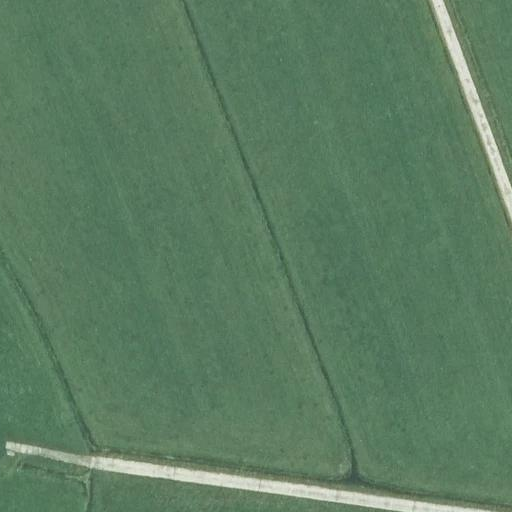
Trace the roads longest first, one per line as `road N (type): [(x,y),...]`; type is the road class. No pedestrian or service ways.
road 1 (track): [(0,486),(11,448),(428,511)]
road 2 (track): [(511,203),(440,0)]
